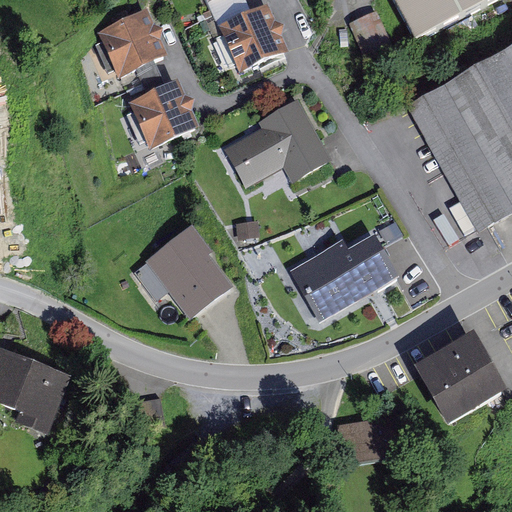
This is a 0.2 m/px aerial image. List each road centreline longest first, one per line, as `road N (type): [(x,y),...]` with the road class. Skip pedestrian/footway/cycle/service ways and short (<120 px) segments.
road 1 (residential): [(0,289),(157,363),(257,380),(326,373),(474,305)]
road 2 (residential): [(166,30),(195,93),(216,106),(231,107),(309,62),(474,305)]
road 3 (track): [(326,373),(306,453),(256,511)]
